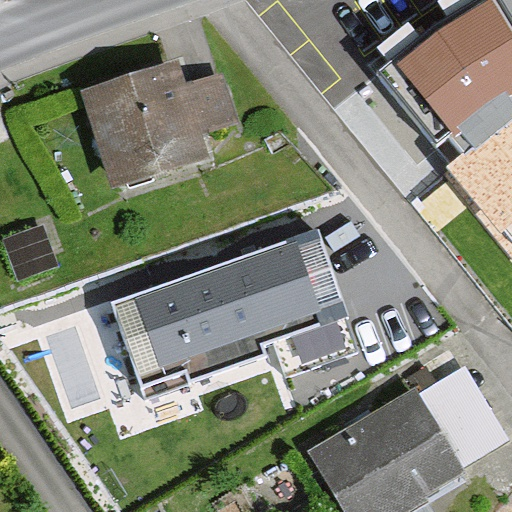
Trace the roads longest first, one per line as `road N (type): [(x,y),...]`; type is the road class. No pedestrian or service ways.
road 1 (residential): [(224,0),(511,370)]
road 2 (tertiary): [(0,45),(114,0)]
